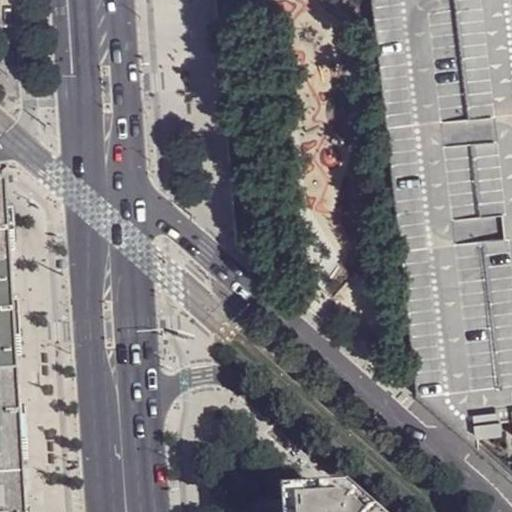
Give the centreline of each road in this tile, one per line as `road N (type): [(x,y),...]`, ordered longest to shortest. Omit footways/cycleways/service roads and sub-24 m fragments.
road 1 (tertiary): [(497,511),(128,195)]
road 2 (tertiary): [(116,396),(219,376),(385,511)]
road 3 (secondary): [(86,193),(90,341),(116,396)]
road 4 (secondary): [(116,396),(136,341),(128,195)]
road 5 (secondary): [(128,195),(116,0)]
road 6 (secondary): [(80,0),(86,193)]
road 7 (residential): [(24,0),(29,125),(19,144)]
